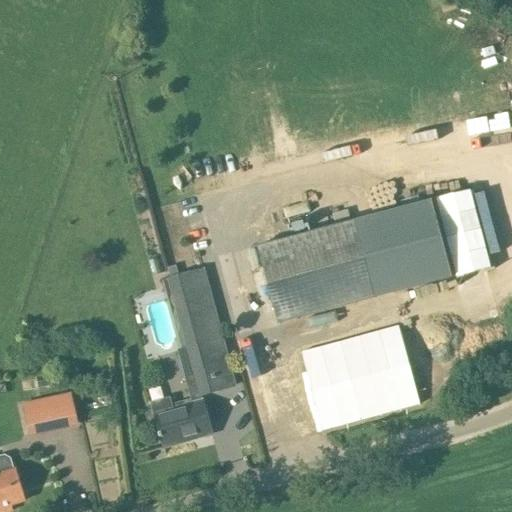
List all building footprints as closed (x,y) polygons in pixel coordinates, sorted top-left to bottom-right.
[(485,150),(511,144),(511,129),(510,120),(480,126),(485,150)] [(474,123),(437,133),(441,147),(421,153),(424,164),(481,149),(474,123)] [(400,148),(431,142),(429,132),(398,138),(400,148)] [(314,204),(286,210),(292,237),(320,230),(314,204)] [(406,210),(257,249),(279,325),(426,285),(406,210)] [(184,348),(198,398),(236,388),(223,338),(184,348)] [(28,438),(79,427),(71,392),(21,403),(28,438)] [(211,436),(202,402),(154,415),(163,449),(211,436)] [(0,511),(12,511),(11,506),(24,502),(15,471),(14,471),(10,459),(4,456),(0,456),(0,511)]
